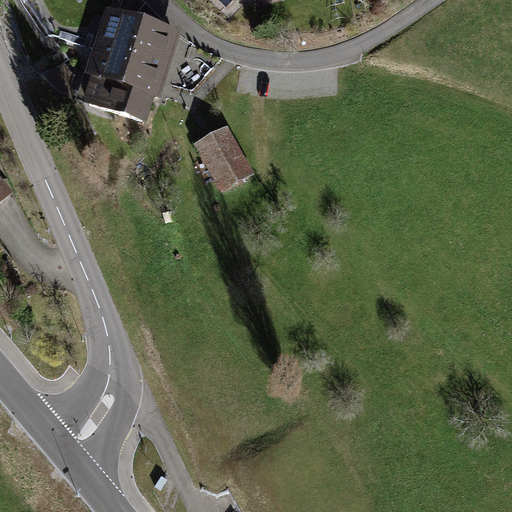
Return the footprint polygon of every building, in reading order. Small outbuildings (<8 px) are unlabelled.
[(96,52),(108,15),(113,0),(25,0),(48,36),(96,52)] [(182,39),(108,15),(96,52),(86,81),(92,83),(155,103),(161,105),(182,39)] [(155,103),(92,83),(83,109),(147,129),(155,103)] [(254,174),(228,127),(196,145),(222,192),(254,174)] [(0,206),(13,195),(0,179),(0,206)]
